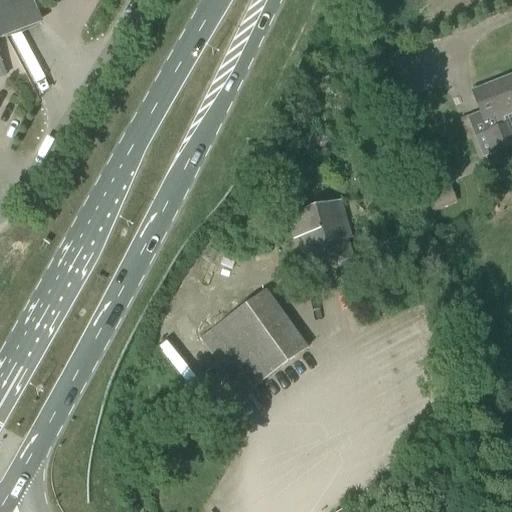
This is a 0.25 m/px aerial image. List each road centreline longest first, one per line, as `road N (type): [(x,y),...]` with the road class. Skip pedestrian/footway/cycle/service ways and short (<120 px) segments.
road 1 (primary): [(0,506),(272,0)]
road 2 (primary): [(210,0),(0,371)]
road 3 (unclassified): [(0,210),(60,138),(141,0)]
